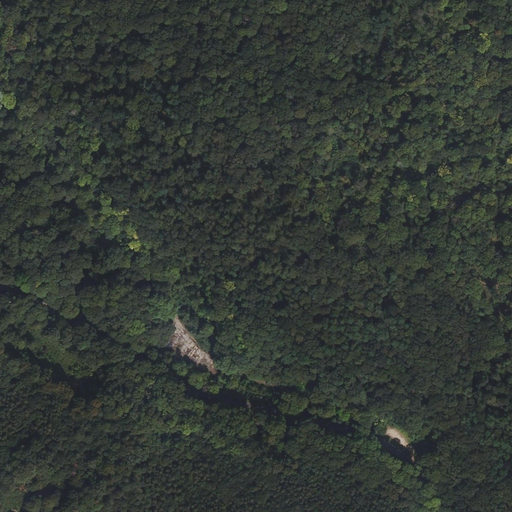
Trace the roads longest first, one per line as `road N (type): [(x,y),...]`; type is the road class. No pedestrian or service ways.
road 1 (tertiary): [(0,286),(205,387),(394,447),(438,511)]
road 2 (track): [(0,74),(3,105),(32,164),(165,298),(220,371),(331,409)]
